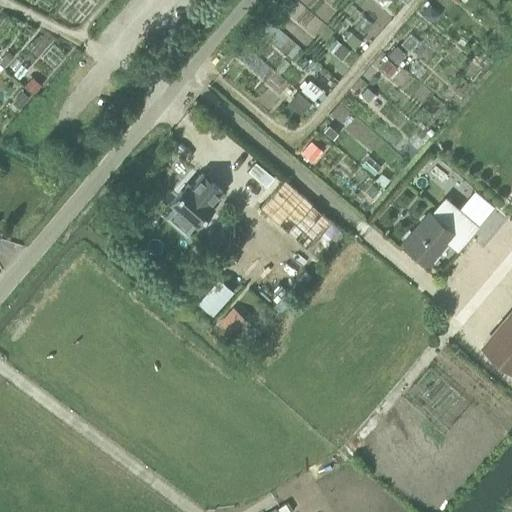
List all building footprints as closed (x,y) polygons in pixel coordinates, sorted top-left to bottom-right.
[(188,183),(172,202),(197,224),(213,206),(212,204),(222,191),(202,173),(191,186),(188,183)] [(344,231),(331,219),(285,177),(260,205),(306,246),(314,238),(327,250),(344,231)] [(478,224),(445,196),(431,213),(429,211),(428,212),(429,213),(417,227),(415,226),(403,241),(429,262),(447,241),(457,249),(478,224)] [(235,241),(219,260),(226,267),(243,248),(235,241)] [(234,307),(221,322),(249,347),(262,332),(252,323),(234,307)] [(511,370),(511,369),(511,309),(482,345),(511,370)]
